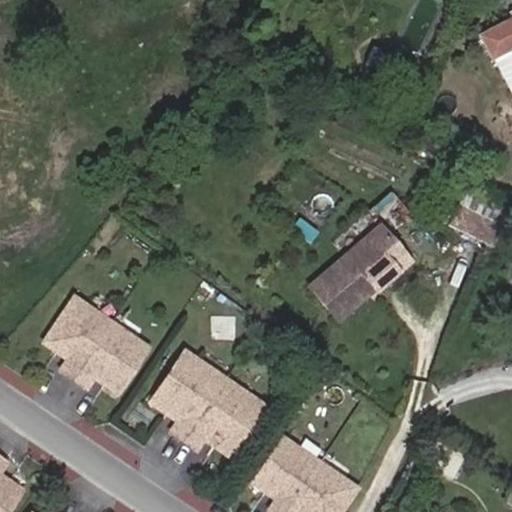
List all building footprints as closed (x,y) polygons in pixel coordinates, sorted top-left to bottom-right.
[(500,224),(476,212),(468,229),(492,240),(500,224)] [(338,319),(376,288),(381,294),(413,267),(385,230),(315,289),(338,319)] [(71,358),(63,370),(67,372),(89,386),(96,376),(99,371),(110,379),(107,383),(121,392),(150,348),(76,297),(47,342),(59,351),(62,346),(74,354),(71,358)] [(62,346),(59,351),(71,358),(74,354),(62,346)] [(268,407),(187,351),(152,402),(169,413),(172,409),(183,416),(180,421),(173,431),(199,449),(206,439),(209,435),(219,441),(216,446),(234,458),(268,407)] [(99,371),(96,376),(107,383),(110,379),(99,371)] [(183,416),(172,409),(169,413),(180,421),(183,416)] [(209,435),(206,439),(216,446),(219,441),(209,435)] [(360,487),(285,437),(255,483),(268,491),(270,487),(281,494),(278,498),(270,510),(273,511),(307,511),(308,511),(344,511),(343,511),(360,487)] [(0,511),(9,511),(24,490),(12,482),(9,486),(0,480),(0,475),(1,474),(8,463),(0,457),(0,511)] [(12,482),(1,474),(0,475),(0,480),(9,486),(12,482)] [(270,487),(268,491),(278,498),(281,494),(270,487)]
